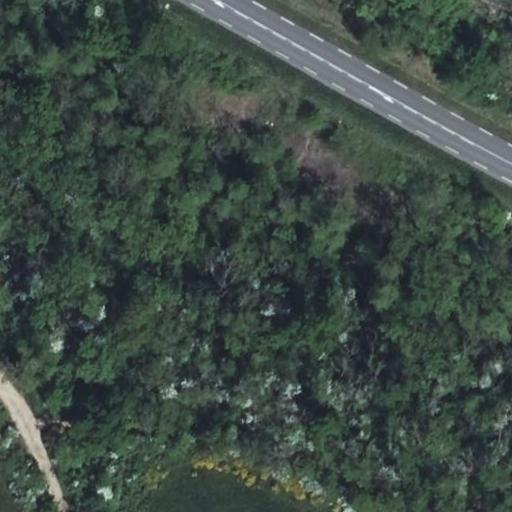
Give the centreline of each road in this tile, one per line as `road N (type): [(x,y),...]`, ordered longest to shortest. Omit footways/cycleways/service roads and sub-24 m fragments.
road 1 (secondary): [(511,164),(211,0)]
road 2 (track): [(67,511),(50,417),(0,375)]
